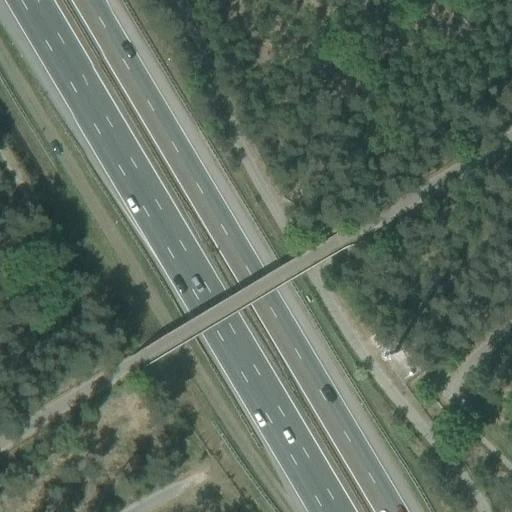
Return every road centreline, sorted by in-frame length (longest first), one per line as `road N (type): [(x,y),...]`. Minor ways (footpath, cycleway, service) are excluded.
road 1 (motorway): [(27,0),(331,511)]
road 2 (motorway): [(392,511),(89,0)]
road 3 (unclassified): [(511,140),(0,441)]
